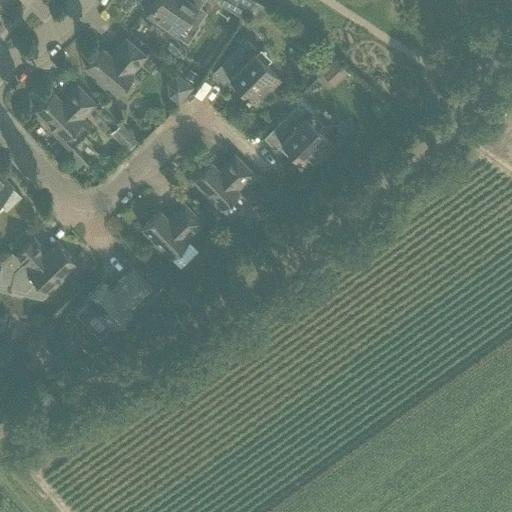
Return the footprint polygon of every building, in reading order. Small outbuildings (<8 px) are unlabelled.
[(206,11),(199,7),(203,0),(155,0),(153,3),(152,2),(149,6),(151,7),(145,15),(162,26),(175,35),(186,18),(196,25),(206,11)] [(253,0),(218,0),(218,1),(243,18),(245,14),(254,1),(253,0)] [(146,56),(125,38),(110,55),(101,47),(85,67),(97,77),(94,79),(107,90),(110,88),(117,94),(133,75),(131,73),(146,56)] [(254,104),(279,79),(254,54),(256,51),(245,39),(211,73),(223,84),(229,78),(244,94),(243,95),(246,98),(247,97),(254,104)] [(347,72),(334,58),(319,72),(332,86),(347,72)] [(189,69),(184,76),(193,82),(197,74),(189,69)] [(178,105),(192,87),(175,72),(166,82),(168,96),(178,105)] [(92,126),(83,116),(96,103),(77,84),(60,100),(52,91),(34,109),(47,122),(45,125),(68,149),(92,126)] [(300,101),(277,123),(263,137),(274,149),(280,143),(296,158),(295,159),(298,163),(299,162),(306,169),(331,143),(306,118),(312,112),(300,101)] [(110,133),(127,150),(136,141),(120,124),(110,133)] [(209,161),(191,178),(205,192),(202,195),(211,205),(214,202),(220,208),(229,218),(247,200),(239,191),(237,189),(253,173),(234,154),(218,169),(209,161)] [(0,198),(12,187),(0,173),(0,198)] [(289,210),(281,202),(274,209),(282,217),(289,210)] [(159,210),(141,227),(154,241),(151,244),(160,254),(164,251),(170,258),(180,268),(198,250),(188,240),(186,238),(202,222),(183,203),(167,218),(159,210)] [(207,224),(200,231),(208,239),(215,232),(207,224)] [(1,261),(0,265),(0,290),(10,292),(11,287),(25,290),(34,282),(44,291),(46,289),(51,285),(53,287),(63,278),(60,275),(69,267),(74,262),(57,244),(48,252),(32,236),(18,250),(13,254),(11,252),(1,261)] [(84,297),(84,298),(97,312),(94,315),(103,325),(107,322),(113,328),(131,311),(129,308),(149,289),(151,287),(132,268),(110,289),(102,280),(93,289),(84,297)] [(163,285),(151,297),(160,307),(172,295),(163,285)] [(26,351),(7,361),(16,377),(35,367),(26,351)]
